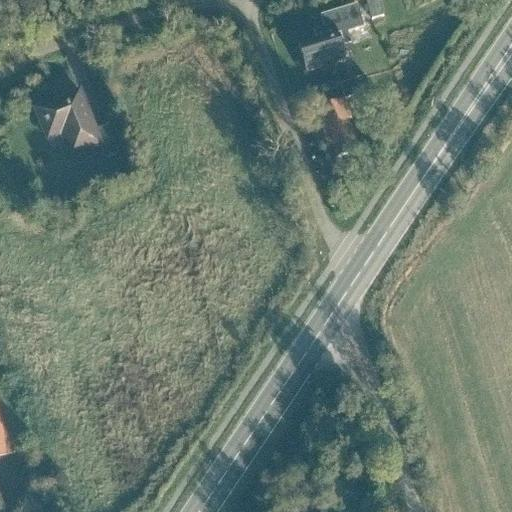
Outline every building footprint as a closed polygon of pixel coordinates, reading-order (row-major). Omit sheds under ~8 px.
[(363,7),(369,26),(388,20),(381,0),(377,0),(362,4),(363,7)] [(363,7),(326,18),(333,40),(345,36),(370,29),(369,26),(363,7)] [(308,47),(317,74),(353,63),(345,36),(333,40),(308,47)] [(100,134),(83,93),(36,113),(50,147),(64,142),(73,165),(107,151),(100,134)] [(351,103),(324,114),(343,163),(370,153),(351,103)] [(107,151),(111,160),(126,154),(115,128),(100,134),(107,151)] [(0,511),(5,511),(0,499),(0,453),(13,448),(0,414),(0,511)]
